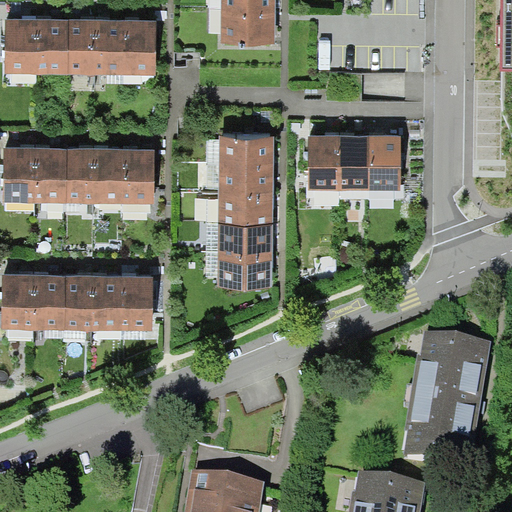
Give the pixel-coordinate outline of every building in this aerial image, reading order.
[(511,0),(501,0),(500,69),(511,68),(511,0)] [(270,35),(270,5),(223,5),(223,34),(270,35)] [(35,16),(5,15),(5,62),(34,63),(35,16)] [(64,16),(35,16),(34,63),(64,63),(64,16)] [(94,16),(64,16),(64,63),(93,63),(94,16)] [(123,17),(94,16),(93,63),(123,64),(123,17)] [(153,17),(123,17),(123,64),(153,64),(153,17)] [(270,160),(270,131),(223,130),(222,160),(270,160)] [(339,133),(310,133),(309,180),(339,180),(339,133)] [(369,134),(339,133),(339,180),(368,181),(369,134)] [(399,134),(369,134),(368,181),(398,181),(399,134)] [(33,145),(4,145),(3,192),(33,192),(33,145)] [(63,146),(33,145),(33,192),(62,193),(63,146)] [(92,146),(63,146),(62,193),(92,193),(92,146)] [(122,146),(92,146),(92,193),(121,193),(122,146)] [(152,147),(122,146),(121,193),(151,194),(152,147)] [(269,190),(270,160),(222,160),(222,189),(269,190)] [(269,219),(269,190),(222,189),(222,219),(269,219)] [(268,249),(269,219),(222,219),(221,248),(268,249)] [(268,278),(268,249),(221,248),(221,278),(268,278)] [(32,272),(3,272),(2,319),(32,319),(32,272)] [(62,273),(32,272),(32,319),(61,320),(62,273)] [(92,273),(62,273),(61,320),(91,320),(92,273)] [(121,273),(92,273),(91,320),(121,320),(121,273)] [(151,274),(121,273),(121,320),(150,321),(151,274)] [(428,335),(405,458),(474,470),(497,347),(428,335)] [(361,477),(354,511),(425,511),(430,489),(361,477)] [(256,511),(260,490),(190,479),(184,511),(256,511)]
